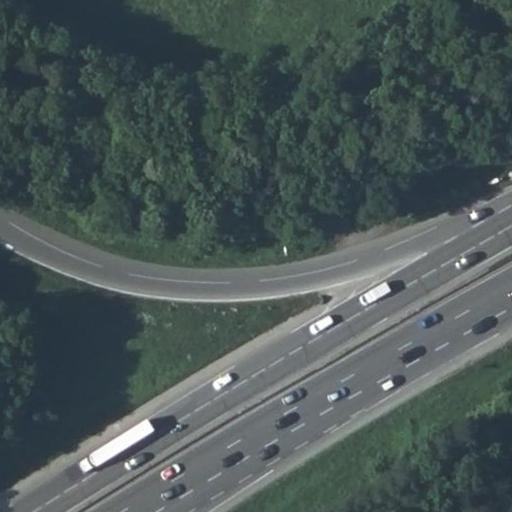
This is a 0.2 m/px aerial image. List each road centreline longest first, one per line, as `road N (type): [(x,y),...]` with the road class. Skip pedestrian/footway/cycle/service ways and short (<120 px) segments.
road 1 (trunk): [(448,262),(34,511)]
road 2 (trunk): [(448,262),(396,256),(286,287),(175,292),(67,264),(0,229)]
road 3 (trunk): [(122,511),(511,285)]
